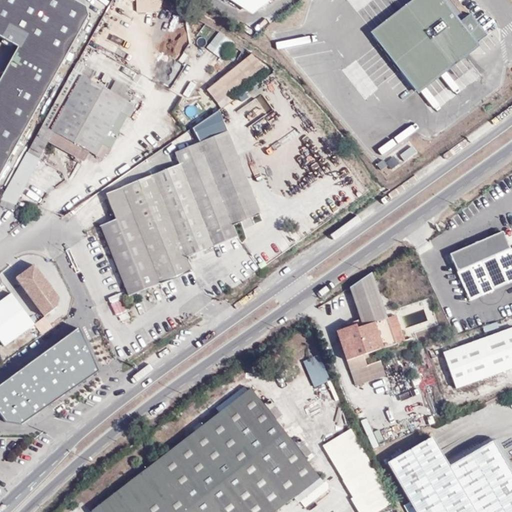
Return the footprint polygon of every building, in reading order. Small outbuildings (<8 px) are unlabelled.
[(0,175),(79,33),(89,16),(86,7),(74,0),(0,0),(0,37),(18,48),(0,81),(0,175)] [(160,10),(160,0),(135,0),(135,10),(160,10)] [(412,0),(369,34),(416,96),(479,48),(477,44),(486,37),(470,16),(460,23),(441,0),(412,0)] [(218,29),(206,46),(221,58),(234,41),(218,29)] [(252,54),(206,90),(218,104),(264,67),(252,54)] [(2,199),(15,203),(16,201),(41,154),(47,143),(53,133),(87,151),(96,156),(102,145),(109,149),(127,116),(120,112),(126,101),(90,81),(98,68),(80,57),(26,155),(2,199)] [(175,153),(180,165),(169,169),(200,244),(203,250),(237,237),(233,225),(270,210),(238,128),(175,153)] [(47,143),(82,161),(87,151),(53,133),(47,143)] [(398,153),(403,160),(415,151),(411,145),(398,153)] [(192,271),(186,257),(203,250),(200,244),(169,169),(122,188),(107,198),(116,220),(100,226),(128,296),(192,271)] [(451,257),(470,301),(511,282),(511,254),(510,250),(507,251),(501,235),(451,257)] [(56,308),(59,299),(34,265),(15,279),(44,317),(56,308)] [(395,344),(387,319),(371,273),(349,287),(363,326),(356,329),(355,325),(337,331),(347,361),(395,344)] [(11,294),(0,302),(0,342),(3,347),(34,325),(11,294)] [(127,311),(122,299),(113,304),(118,315),(127,311)] [(405,341),(396,315),(387,319),(395,344),(405,341)] [(78,323),(37,354),(44,364),(85,334),(78,323)] [(511,327),(444,353),(457,388),(511,367),(511,327)] [(314,386),(330,379),(318,353),(302,361),(314,386)] [(364,358),(348,364),(355,387),(385,376),(380,363),(368,367),(364,358)] [(32,360),(0,384),(0,402),(4,407),(43,375),(32,360)] [(70,376),(51,389),(58,399),(88,377),(82,369),(79,371),(75,364),(66,370),(70,376)] [(275,511),(319,478),(250,389),(219,413),(217,411),(200,424),(202,426),(91,511),(275,511)] [(270,400),(264,404),(276,419),(282,415),(270,400)] [(358,511),(369,511),(389,502),(351,430),(323,445),(358,511)] [(299,437),(294,442),(306,458),(311,453),(299,437)] [(414,511),(511,511),(511,475),(492,442),(481,449),(477,443),(445,461),(432,439),(387,465),(414,511)] [(401,450),(397,440),(378,447),(382,457),(401,450)]
